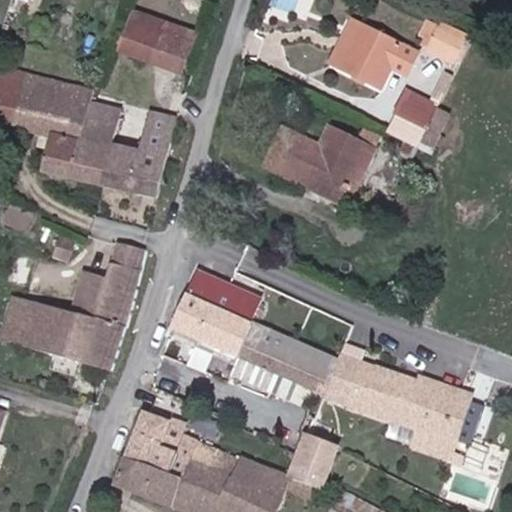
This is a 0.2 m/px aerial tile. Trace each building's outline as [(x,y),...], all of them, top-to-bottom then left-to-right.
[(177,32),(109,11),(96,54),(165,73),(177,32)] [(324,68),(345,25),(335,20),(314,64),(324,68)] [(385,44),(345,25),(324,68),(363,87),(385,44)] [(459,62),(466,45),(436,34),(429,51),(459,62)] [(65,105),(68,94),(0,77),(0,130),(32,137),(24,172),(83,184),(90,147),(59,141),(65,105)] [(98,112),(65,105),(59,141),(90,147),(98,112)] [(131,120),(157,124),(158,117),(134,111),(131,120)] [(382,112),(372,131),(404,147),(413,128),(382,112)] [(90,147),(83,184),(139,195),(157,124),(131,120),(128,118),(119,154),(90,147)] [(344,163),(352,167),(361,147),(315,126),(306,146),(269,128),(250,165),(288,184),(292,177),(329,194),(344,163)] [(292,177),(288,184),(334,205),(352,167),(344,163),(329,194),(292,177)] [(90,278),(66,271),(54,311),(0,294),(0,343),(94,369),(103,329),(106,328),(127,250),(98,244),(90,278)] [(280,383),(310,397),(324,364),(233,325),(246,299),(182,271),(158,327),(228,359),(280,383)] [(228,359),(158,327),(156,334),(224,367),(228,359)] [(348,364),(327,357),(324,364),(310,397),(334,407),(348,364)] [(228,359),(224,367),(219,376),(272,401),(280,383),(228,359)] [(438,457),(443,444),(431,439),(444,399),(407,385),(348,364),(334,407),(405,432),(400,447),(436,461),(434,466),(448,471),(451,462),(438,457)] [(431,439),(443,444),(459,398),(410,379),(407,385),(444,399),(431,439)] [(323,449),(294,438),(286,458),(278,479),(259,471),(226,458),(224,462),(167,437),(169,429),(130,413),(114,460),(168,482),(177,463),(238,488),(244,476),(275,488),(305,501),(323,449)] [(278,479),(286,458),(268,450),(259,471),(278,479)] [(168,482),(114,460),(104,487),(166,511),(264,511),(275,488),(244,476),(238,488),(177,463),(168,482)]
